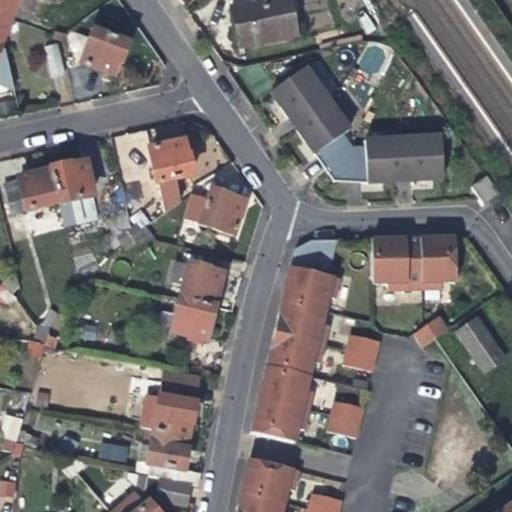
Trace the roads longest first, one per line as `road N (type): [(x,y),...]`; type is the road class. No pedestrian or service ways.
road 1 (residential): [(285,220),(265,253),(208,511)]
road 2 (residential): [(511,268),(476,221),(461,217),(285,220)]
road 3 (residential): [(209,93),(0,138)]
road 4 (residential): [(209,93),(285,220)]
